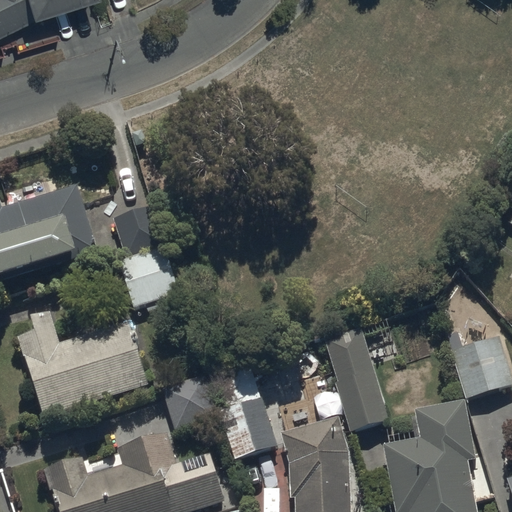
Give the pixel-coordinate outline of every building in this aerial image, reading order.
[(78,0),(0,0),(0,36),(41,17),(39,12),(78,0)] [(5,214),(0,199),(0,289),(100,258),(80,191),(5,214)] [(156,211),(116,224),(127,261),(167,249),(156,211)] [(169,250),(117,266),(132,314),(183,298),(169,250)] [(58,340),(22,350),(46,425),(150,391),(137,350),(142,349),(139,339),(134,341),(129,327),(61,348),(58,340)] [(391,425),(363,334),(323,346),(352,438),(391,425)] [(511,372),(502,339),(451,354),(466,405),(511,391),(511,372)] [(211,386),(235,466),(280,452),(265,402),(262,403),(253,374),(211,386)] [(208,380),(163,393),(175,437),(221,425),(208,380)] [(466,407),(416,416),(421,444),(385,450),(395,511),(476,511),(468,467),(476,465),(466,407)] [(281,437),(289,467),(291,504),(298,504),(297,511),(353,511),(351,458),(341,421),(281,437)] [(211,511),(226,507),(210,458),(178,469),(169,439),(119,455),(124,470),(91,480),(85,463),(47,475),(58,511),(211,511)]
